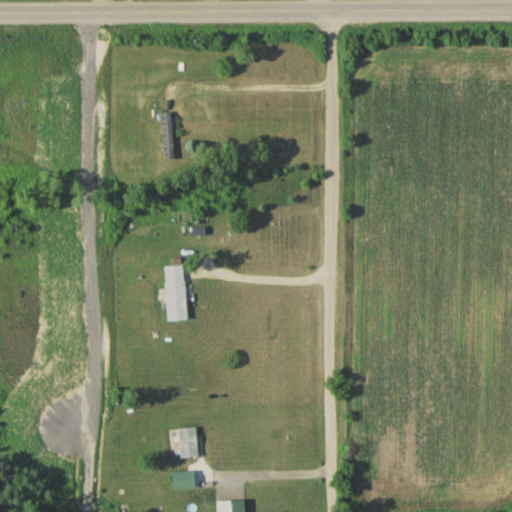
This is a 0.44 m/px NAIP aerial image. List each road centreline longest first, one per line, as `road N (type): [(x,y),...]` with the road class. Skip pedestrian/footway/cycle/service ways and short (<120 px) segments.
road 1 (residential): [(0,16),(511,12)]
road 2 (residential): [(338,511),(332,14)]
